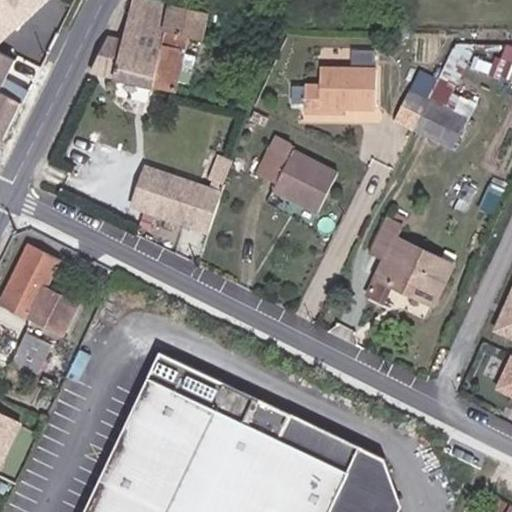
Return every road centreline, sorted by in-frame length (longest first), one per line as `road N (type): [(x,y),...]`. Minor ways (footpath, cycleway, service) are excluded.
road 1 (residential): [(9,192),(511,443)]
road 2 (tertiary): [(102,0),(9,192)]
